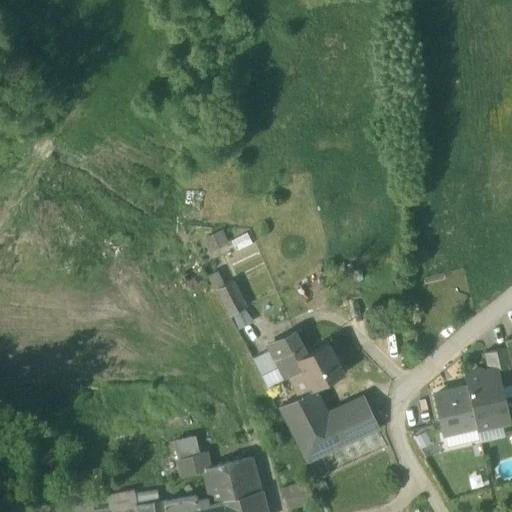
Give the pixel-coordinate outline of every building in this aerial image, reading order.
[(308,164),(288,165),(289,182),(309,181),(308,164)] [(210,277),(216,288),(231,281),(225,269),(210,277)] [(216,288),(230,315),(245,307),(231,281),(216,288)] [(390,307),(411,302),(406,283),(385,288),(390,307)] [(290,376),(303,369),(312,364),(306,353),(295,333),(272,344),(283,366),(278,368),(284,379),(290,376)] [(511,339),(505,341),(506,347),(483,353),(487,371),(495,369),(499,386),(511,383),(511,370),(511,364),(511,363),(511,339)] [(327,343),(306,353),(312,364),(303,369),(313,389),(343,373),(327,343)] [(253,361),(266,388),(277,382),(264,356),(253,361)] [(290,376),(300,394),(313,389),(303,369),(290,376)] [(476,429),(501,423),(506,416),(499,386),(495,369),(487,371),(464,376),(466,387),(475,425),(476,429)] [(466,387),(433,394),(442,433),(475,425),(466,387)] [(313,389),(300,394),(278,406),(296,440),(330,422),(327,416),(313,389)] [(364,398),(327,416),(330,422),(296,440),(307,461),(379,428),(364,398)] [(181,475),(203,470),(203,469),(209,467),(205,450),(176,457),(181,475)] [(252,457),(226,463),(235,497),(260,490),(261,490),(252,457)] [(221,500),(235,497),(226,463),(209,467),(203,469),(203,470),(210,499),(211,502),(221,500)] [(61,474),(65,500),(92,496),(87,470),(61,474)] [(305,481),(293,484),(296,493),(308,490),(305,481)] [(312,501),(308,490),(296,493),(293,484),(281,488),(288,509),(312,501)] [(113,492),(115,507),(135,504),(133,489),(113,492)] [(235,497),(221,500),(224,511),(266,511),(260,490),(235,497)] [(39,504),(40,511),(116,511),(115,507),(113,492),(92,496),(65,500),(39,504)] [(195,495),(165,500),(167,511),(224,511),(221,500),(211,502),(210,499),(196,500),(195,495)] [(167,511),(165,500),(135,504),(136,511),(167,511)]
